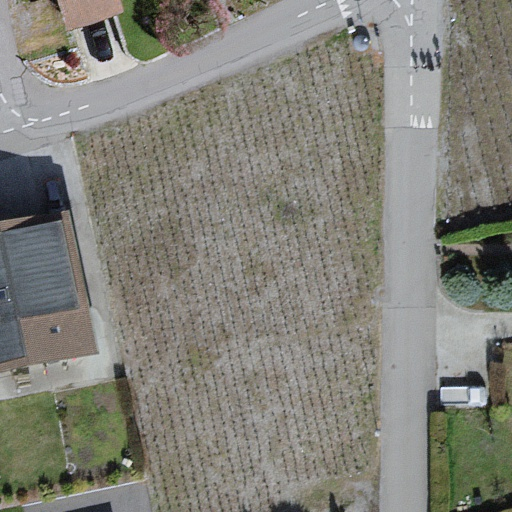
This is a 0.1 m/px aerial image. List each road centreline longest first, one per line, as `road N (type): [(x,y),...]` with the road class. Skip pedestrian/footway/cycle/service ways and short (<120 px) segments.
road 1 (residential): [(399,511),(411,0)]
road 2 (residential): [(336,0),(0,137)]
